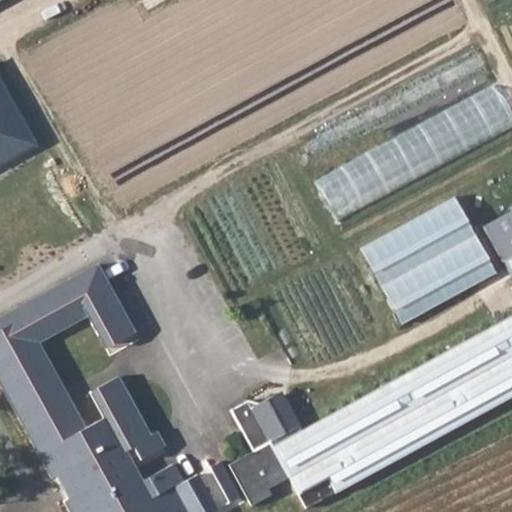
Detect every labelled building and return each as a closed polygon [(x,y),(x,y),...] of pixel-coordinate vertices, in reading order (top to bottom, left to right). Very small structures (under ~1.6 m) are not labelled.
[(135,0),(145,16),(173,0),(135,0)] [(0,159),(31,143),(0,84),(0,159)] [(336,215),(511,133),(511,115),(499,88),(317,172),(336,215)] [(363,242),(400,320),(498,274),(460,196),(363,242)] [(511,211),(480,229),(499,265),(511,257),(511,211)] [(0,393),(49,483),(63,476),(75,499),(62,507),(65,511),(183,511),(173,494),(148,507),(125,464),(135,458),(139,464),(164,451),(155,434),(148,438),(117,384),(88,399),(101,426),(80,435),(32,349),(83,322),(94,342),(104,337),(111,350),(133,339),(95,268),(0,319),(0,393)] [(288,482),(269,447),(296,432),(281,405),(269,402),(255,410),(245,407),(227,417),(251,458),(227,472),(248,511),(251,511),(269,502),(266,495),(288,482)]
